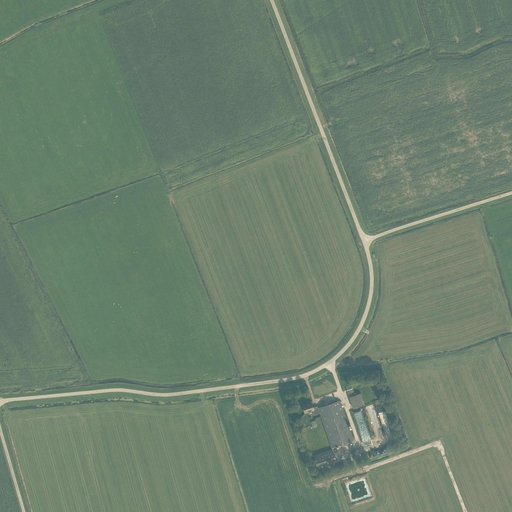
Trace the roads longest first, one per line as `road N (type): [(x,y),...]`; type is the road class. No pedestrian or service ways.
road 1 (unclassified): [(0,400),(119,390),(168,396),(316,370),(344,350),(363,318),(371,290),(363,241)]
road 2 (unclassified): [(363,241),(272,0)]
road 3 (unclassified): [(363,241),(511,193)]
